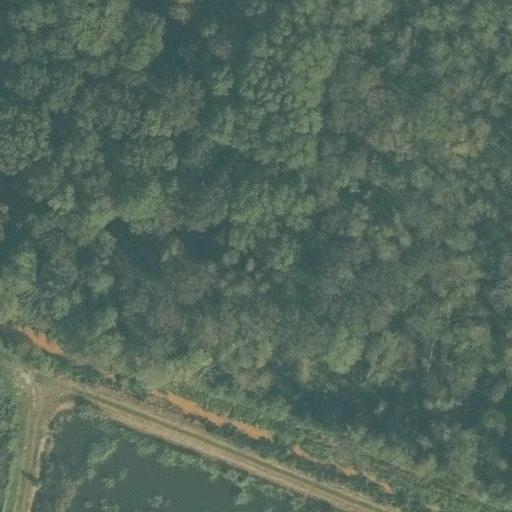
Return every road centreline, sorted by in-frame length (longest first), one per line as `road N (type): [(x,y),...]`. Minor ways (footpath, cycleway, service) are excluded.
road 1 (track): [(0,307),(501,511)]
road 2 (track): [(31,376),(373,511)]
road 3 (track): [(10,511),(31,376),(0,363)]
